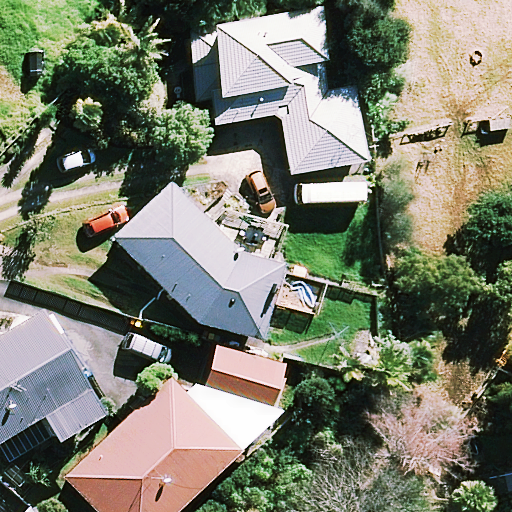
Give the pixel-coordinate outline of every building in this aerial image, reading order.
[(312,91),(296,1),(172,23),(191,126),(271,111),(282,173),(356,160),(343,86),(312,91)] [(221,250),(157,183),(103,235),(185,320),(248,338),(258,299),(261,261),(221,250)] [(93,403),(24,306),(0,323),(0,427),(24,411),(43,438),(93,403)] [(273,364),(209,344),(193,393),(258,413),(273,364)] [(160,511),(226,449),(158,378),(56,477),(90,511),(160,511)]
